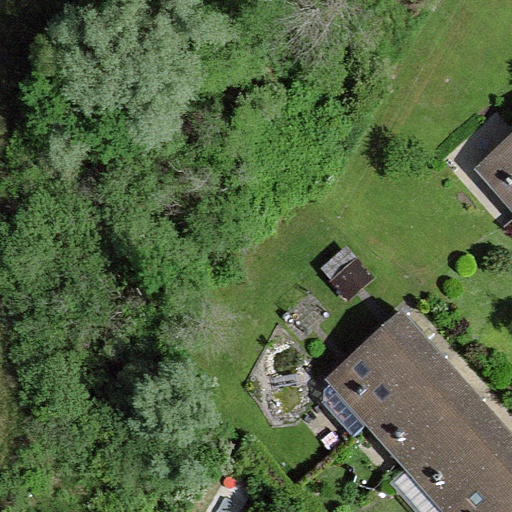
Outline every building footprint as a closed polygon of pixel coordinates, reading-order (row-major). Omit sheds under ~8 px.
[(511,225),(511,147),(470,185),(509,229),(511,225)] [(438,369),(398,324),(336,377),(376,423),(438,369)] [(478,416),(438,369),(376,423),(416,469),(478,416)] [(456,511),(511,464),(511,454),(478,416),(416,469),(453,511),(456,511)] [(511,511),(511,464),(456,511),(511,511)]
